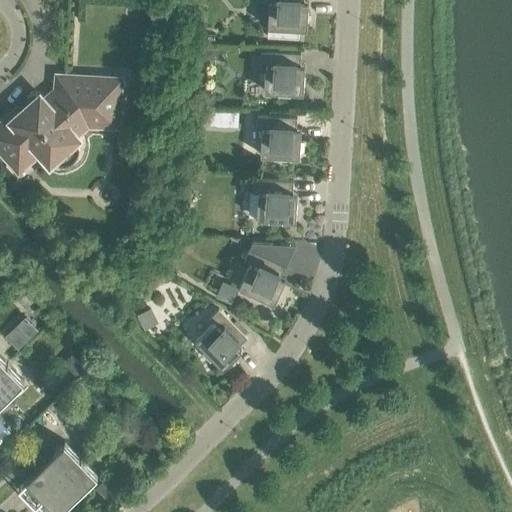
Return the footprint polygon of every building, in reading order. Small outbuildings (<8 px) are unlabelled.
[(269,1),(268,27),(281,28),(281,33),(293,33),(293,28),(307,29),(308,11),(303,11),(303,0),(263,0),(263,1),(269,1)] [(212,59),(216,56),(217,48),(205,47),(204,59),(212,59)] [(266,65),(264,91),(278,92),(278,97),(289,97),(289,92),(303,93),(304,75),(299,74),(301,54),(260,52),(260,65),(266,65)] [(130,80),(66,76),(56,75),(55,89),(44,99),(39,93),(35,91),(30,91),(26,95),(25,100),(27,104),(30,108),(14,123),(8,116),(0,123),(0,151),(9,162),(21,151),(29,160),(41,150),(52,161),(54,164),(56,165),(58,166),(60,166),(62,167),(64,167),(67,166),(70,165),(72,164),(74,162),(76,161),(77,159),(78,158),(79,156),(79,154),(80,152),(80,149),(79,147),(79,146),(78,144),(78,143),(77,141),(97,125),(113,126),(114,111),(128,112),(130,80)] [(214,106),(214,98),(210,94),(202,93),(202,105),(214,106)] [(204,110),(204,125),(228,126),(228,111),(204,110)] [(262,129),(260,155),(274,155),(274,160),(285,161),(286,156),(299,157),(300,139),(296,138),(297,118),(257,115),(256,129),(262,129)] [(190,175),(189,190),(202,190),(203,176),(190,175)] [(257,219),(296,221),(297,202),(292,202),(293,182),(253,179),(252,193),(258,193),(257,219)] [(249,264),(239,287),(251,293),(249,297),(260,302),(262,298),(274,303),(282,287),(277,285),(286,266),(267,257),(273,244),(272,244),(252,243),(244,261),(249,264)] [(238,288),(222,281),(216,296),(232,303),(238,288)] [(151,308),(137,316),(144,329),(158,322),(151,308)] [(213,322),(195,340),(205,350),(201,353),(210,362),(213,358),(223,368),(236,355),(232,352),(247,337),(219,309),(209,318),(213,322)] [(25,316),(5,336),(17,348),(37,329),(25,316)] [(71,354),(62,363),(75,376),(84,367),(71,354)] [(7,364),(0,370),(0,403),(3,401),(24,380),(7,364)] [(43,448),(32,437),(21,448),(32,459),(43,448)] [(26,479),(42,496),(81,458),(65,441),(26,479)] [(81,458),(42,496),(57,511),(59,511),(97,475),(81,458)]
